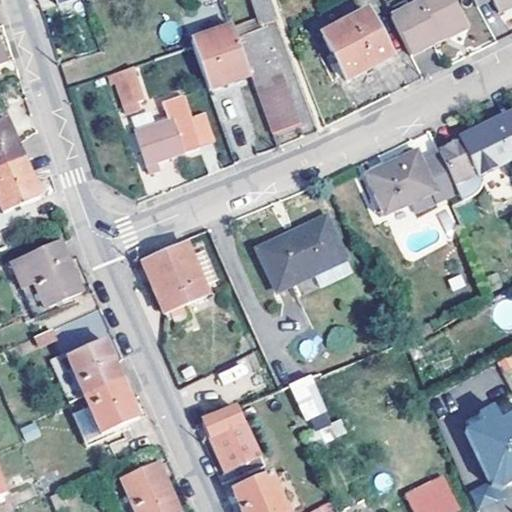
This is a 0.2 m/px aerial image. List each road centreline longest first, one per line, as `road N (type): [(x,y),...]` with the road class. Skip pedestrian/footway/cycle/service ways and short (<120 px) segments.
road 1 (residential): [(511,62),(94,249)]
road 2 (residential): [(212,511),(94,249)]
road 3 (residential): [(94,249),(14,0)]
